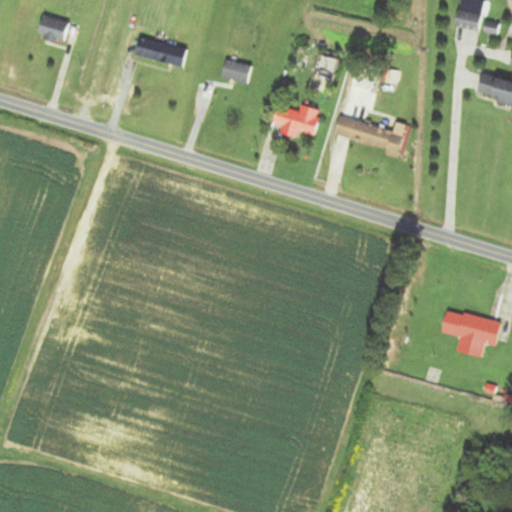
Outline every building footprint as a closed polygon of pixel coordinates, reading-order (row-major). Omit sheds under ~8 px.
[(481,33),(486,17),(463,10),(458,26),(481,33)] [(73,25),(47,17),(41,37),(67,45),(73,25)] [(190,49),(142,40),(139,58),(187,67),(190,49)] [(255,67),(229,61),(225,79),(250,85),(255,67)] [(511,69),(509,80),(486,74),(480,95),(511,103),(511,69)] [(324,112),(306,107),(304,113),(282,107),(277,125),(286,127),(284,134),(300,139),(302,132),(318,136),(324,112)] [(391,150),(389,156),(403,159),(411,127),(398,124),(396,131),(343,118),(338,137),(391,150)] [(461,352),(488,358),(491,346),(499,347),(504,321),(451,309),(446,332),(464,336),(461,352)]
